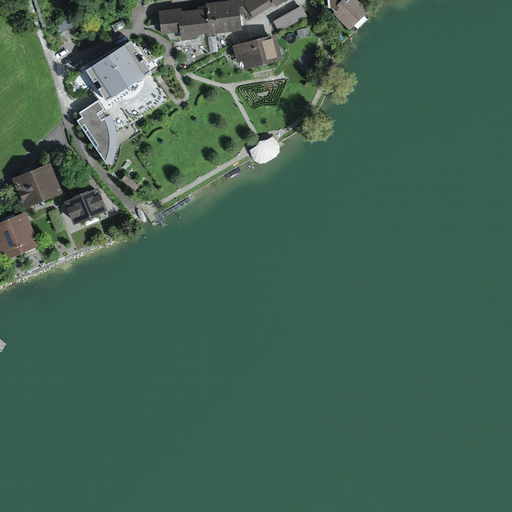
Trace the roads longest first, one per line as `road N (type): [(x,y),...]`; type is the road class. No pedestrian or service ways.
road 1 (residential): [(0,181),(69,121),(132,208)]
road 2 (track): [(56,0),(69,121)]
